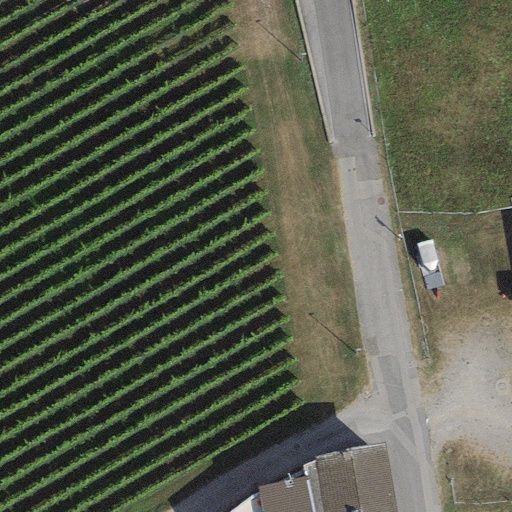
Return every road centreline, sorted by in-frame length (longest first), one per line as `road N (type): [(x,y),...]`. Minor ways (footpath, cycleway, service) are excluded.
road 1 (residential): [(329,0),(395,407)]
road 2 (residential): [(395,407),(233,484),(196,511)]
